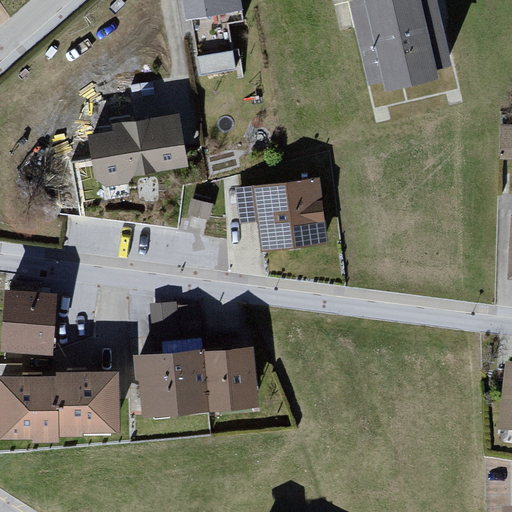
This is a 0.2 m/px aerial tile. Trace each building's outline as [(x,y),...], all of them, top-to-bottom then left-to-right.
[(185,0),(190,21),(251,9),(249,0),(185,0)] [(360,0),(381,84),(447,69),(429,0),(360,0)] [(198,57),(199,75),(235,73),(234,54),(198,57)] [(90,136),(102,186),(195,164),(183,113),(90,136)] [(260,221),(264,252),(331,244),(324,178),(237,188),(241,223),(260,221)] [(209,218),(214,202),(192,196),(188,212),(209,218)] [(13,288),(6,350),(54,356),(61,294),(13,288)] [(177,302),(149,305),(153,341),(202,336),(199,307),(178,309),(177,302)] [(252,345),(138,360),(145,420),(260,405),(252,345)] [(0,374),(0,440),(61,442),(61,433),(124,434),(125,370),(60,368),(60,375),(0,374)] [(511,368),(509,368),(503,436),(511,437),(511,368)]
